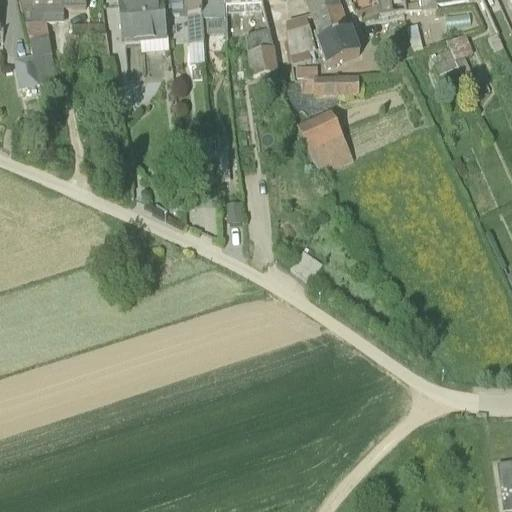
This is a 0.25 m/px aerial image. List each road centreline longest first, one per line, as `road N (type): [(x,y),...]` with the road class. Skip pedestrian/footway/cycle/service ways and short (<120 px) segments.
road 1 (unclassified): [(0,164),(240,266),(429,390),(511,408)]
road 2 (track): [(325,511),(429,390)]
